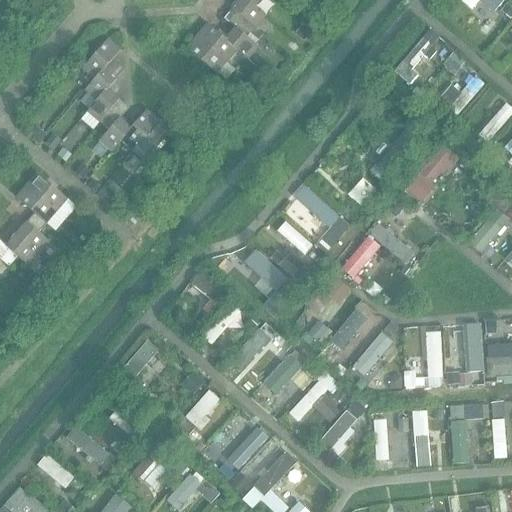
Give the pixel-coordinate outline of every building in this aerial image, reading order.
[(264,17),(253,7),(253,8),(244,0),(237,0),(222,19),(233,29),(233,28),(234,28),(241,19),(253,30),(254,29),(264,17)] [(457,0),(449,9),(458,17),(472,0),(457,0)] [(262,36),(254,29),(253,30),(241,19),(234,28),(233,28),(233,29),(223,40),(235,51),(246,61),(257,48),(254,46),(262,36)] [(223,40),(205,24),(195,37),(225,63),(235,51),(223,40)] [(430,31),(395,72),(411,86),(418,77),(410,70),(432,45),(432,46),(439,38),(430,31)] [(215,75),(225,63),(195,37),(185,49),(215,75)] [(93,80),(109,62),(119,50),(106,39),(80,70),(92,80),(93,80)] [(105,90),(106,90),(121,72),(109,62),(93,80),(92,80),(83,91),(95,101),(95,102),(105,90)] [(456,116),(484,85),(475,77),(459,96),(456,93),(451,98),(455,101),(448,109),(456,116)] [(128,109),(106,90),(105,90),(95,102),(95,101),(85,112),(97,123),(107,111),(117,120),(118,120),(128,109)] [(488,143),(511,115),(511,109),(506,105),(479,135),(488,143)] [(129,129),(118,120),(117,120),(107,111),(97,123),(107,131),(97,142),(110,153),(119,142),(129,129)] [(131,152),(157,122),(144,111),(129,129),(119,142),(131,152)] [(382,182),(418,140),(420,142),(428,132),(415,121),(407,130),(406,129),(369,172),(382,182)] [(157,122),(131,152),(143,162),(169,133),(157,122)] [(425,190),(448,161),(453,165),(458,159),(444,147),(415,182),(425,190)] [(25,186),(56,211),(66,200),(35,174),(25,186)] [(45,224),(56,211),(25,186),(14,199),(32,214),(45,224)] [(346,224),(306,189),(298,198),(333,228),(336,225),(342,229),(346,224)] [(511,206),(511,205),(511,203),(502,195),(492,193),(492,195),(479,192),(478,205),(496,208),(511,221),(511,206)] [(481,255),(509,221),(497,211),(469,244),(481,255)] [(37,233),(45,224),(32,214),(15,235),(38,255),(48,243),(37,233)] [(312,246),(285,223),(277,232),(304,255),(312,246)] [(413,254),(376,223),(368,234),(405,265),(413,254)] [(27,267),(38,255),(15,235),(4,247),(5,247),(0,253),(0,261),(8,267),(16,258),(27,267)] [(369,239),(342,270),(353,279),(379,248),(369,239)] [(285,278),(254,251),(246,260),(247,261),(241,267),(264,287),(270,281),(277,287),(285,278)] [(299,271),(277,252),(271,259),(293,278),(295,275),(302,282),(309,274),(302,268),(299,271)] [(371,288),(387,277),(380,267),(364,278),(371,288)] [(230,298),(200,274),(191,285),(211,301),(202,311),(212,319),(220,308),(221,309),(230,298)] [(324,283),(306,305),(318,315),(326,305),(332,310),(342,298),(336,293),(342,285),(333,278),(327,285),(324,283)] [(231,305),(202,338),(211,345),(240,313),(231,305)] [(354,317),(331,343),(340,351),(344,346),(348,350),(365,330),(361,327),(362,324),(354,317)] [(185,337),(193,344),(202,334),(201,333),(207,327),(200,320),(194,327),(185,337)] [(318,322),(308,334),(318,342),(328,329),(318,322)] [(259,330),(230,362),(240,372),(269,340),(259,330)] [(425,334),(428,379),(442,378),(440,333),(425,334)] [(382,334),(356,365),(366,374),(393,343),(382,334)] [(483,371),(481,335),(466,336),(468,358),(464,359),(465,366),(468,366),(468,372),(483,371)] [(147,342),(119,375),(130,384),(158,351),(147,342)] [(296,350),(260,389),(269,397),(271,394),(274,397),(278,392),(276,389),(287,377),(298,387),(309,375),(298,365),(305,358),(296,350)] [(511,358),(486,360),(487,378),(496,377),(496,382),(504,382),(504,385),(511,384),(511,358)] [(472,386),(471,374),(459,375),(459,374),(446,374),(447,386),(458,385),(458,387),(472,386)] [(325,376),(289,414),(297,422),(333,384),(325,376)] [(209,392),(185,418),(201,432),(210,421),(205,417),(219,401),(209,392)] [(482,409),(484,398),(471,395),(468,407),(482,409)] [(464,436),(462,407),(450,408),(453,460),(466,460),(464,440),(468,440),(468,436),(464,436)] [(143,432),(117,410),(109,419),(136,441),(143,432)] [(346,412),(318,445),(328,453),(356,421),(346,412)] [(447,417),(410,419),(411,431),(412,430),(413,439),(426,439),(426,430),(448,429),(447,417)] [(506,459),(504,420),(491,421),(494,460),(506,459)] [(387,461),(386,421),(374,422),(376,462),(387,461)] [(108,454),(76,428),(67,439),(88,456),(85,460),(91,465),(94,461),(111,475),(121,462),(109,453),(108,454)] [(256,433),(222,470),(231,477),(265,441),(256,433)] [(162,444),(133,476),(142,484),(171,452),(162,444)] [(286,453),(253,487),(264,498),(297,463),(286,453)] [(74,479),(46,456),(38,466),(65,489),(74,479)] [(86,471),(79,479),(95,491),(101,484),(97,481),(98,480),(86,471)] [(308,478),(284,502),(293,511),(292,511),(311,511),(328,495),(319,485),(317,487),(308,478)] [(190,484),(167,509),(169,511),(179,511),(198,492),(190,484)] [(429,486),(408,489),(411,508),(433,504),(429,486)] [(19,489),(0,511),(18,511),(19,511),(49,511),(32,497),(31,499),(19,489)] [(77,511),(65,501),(56,510),(58,511),(77,511)] [(115,501),(105,511),(120,511),(124,509),(115,501)]
